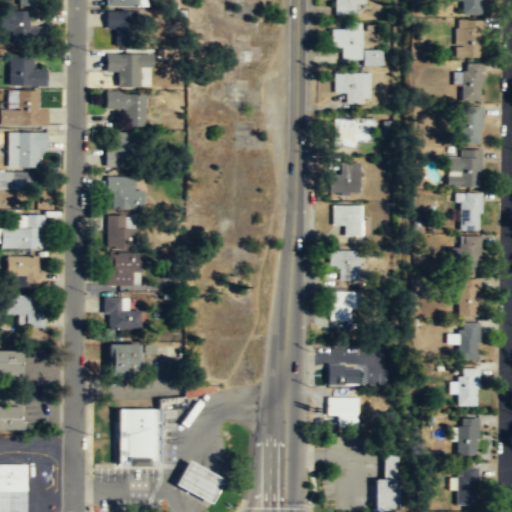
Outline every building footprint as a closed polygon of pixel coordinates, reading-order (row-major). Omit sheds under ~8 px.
[(363,0),(333,0),(333,14),(352,14),(352,4),(363,4),(363,0)] [(480,14),(480,0),(459,0),(459,14),(480,14)] [(0,31),(8,31),(8,42),(45,42),(45,27),(28,27),(28,12),(0,12),(0,31)] [(103,12),(103,29),(113,29),(113,46),(131,46),(131,12),(103,12)] [(452,19),(452,57),(480,57),(480,19),(452,19)] [(359,51),(359,22),(341,22),(341,29),(329,29),(329,47),(338,47),(338,60),(361,60),(361,66),(379,66),(379,51),(359,51)] [(151,53),(105,54),(105,71),(116,71),(116,86),(139,87),(139,66),(152,66),(151,53)] [(43,68),(31,68),(31,54),(6,54),(6,85),(43,85),(43,68)] [(480,63),(462,63),(462,72),(452,72),(452,83),(459,83),(459,101),(480,101),(480,63)] [(330,93),(343,93),(343,104),(366,104),(366,74),(330,74),(330,93)] [(44,107),(36,107),(36,90),(6,91),(6,109),(0,109),(0,126),(44,126),(44,107)] [(141,126),(141,91),(103,91),(103,108),(122,109),(122,126),(141,126)] [(478,106),(458,106),(458,144),(478,144),(478,106)] [(331,145),(371,145),(371,118),(331,118),(331,145)] [(111,142),(103,141),(102,165),(132,166),(133,132),(111,131),(111,142)] [(35,150),(45,150),(45,133),(6,133),(5,167),(35,167),(35,150)] [(478,149),(456,149),(456,158),(444,158),(444,187),(478,187),(478,149)] [(338,162),(338,173),(327,173),(327,193),(357,193),(357,162),(338,162)] [(0,190),(35,190),(35,172),(0,172),(0,190)] [(131,176),(105,176),(105,208),(140,208),(140,188),(131,188),(131,176)] [(478,229),(478,192),(455,192),(455,229),(478,229)] [(340,236),(367,236),(367,218),(359,218),(359,205),(330,205),(330,225),(340,225),(340,236)] [(14,215),(14,229),(0,229),(0,249),(42,249),(42,215),(14,215)] [(105,248),(135,248),(135,215),(105,215),(105,248)] [(478,235),(456,235),(456,272),(478,272),(478,235)] [(357,251),(326,251),(326,269),(336,269),(336,281),(357,281),(357,251)] [(138,285),(138,253),(102,253),(102,285),(138,285)] [(23,288),(39,288),(39,257),(4,257),(4,277),(23,277),(23,288)] [(456,317),(477,317),(477,279),(456,279),(456,317)] [(327,292),(327,320),(347,320),(347,308),(357,308),(357,292),(327,292)] [(15,316),(15,327),(40,328),(41,297),(2,296),(2,315),(15,316)] [(102,297),(102,330),(138,330),(138,310),(126,310),(126,298),(102,297)] [(456,345),(456,359),(476,359),(476,322),(457,322),(457,334),(445,334),(445,345),(456,345)] [(135,344),(103,344),(103,377),(135,377),(135,344)] [(0,374),(20,375),(20,351),(0,351),(0,374)] [(324,383),(355,383),(355,363),(324,363),(324,383)] [(476,368),(458,368),(457,381),(448,380),(448,393),(455,393),(455,405),(475,406),(476,368)] [(334,416),(334,421),(355,421),(355,397),(324,397),(324,416),(334,416)] [(0,429),(20,429),(20,407),(0,407),(0,429)] [(116,463),(158,462),(158,407),(116,407),(116,463)] [(476,417),(454,417),(454,454),(476,454),(476,417)] [(376,481),(375,501),(375,511),(397,510),(398,481),(396,481),(397,455),(383,456),(383,481),(376,481)] [(208,501),(221,479),(186,459),(173,482),(208,501)] [(24,463),(0,463),(0,489),(25,489),(24,463)] [(475,505),(475,467),(454,467),(454,505),(475,505)] [(0,511),(0,489),(25,489),(24,511),(0,511)]
